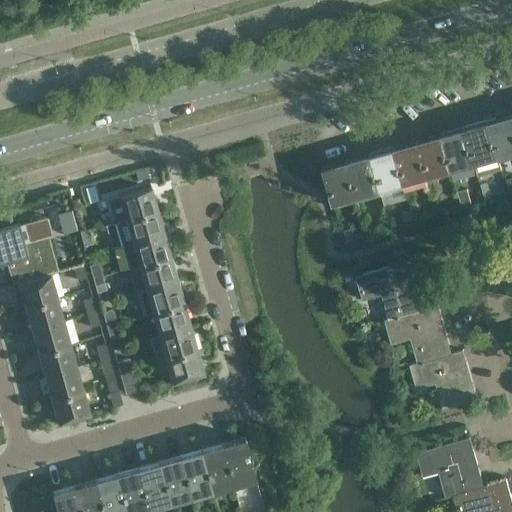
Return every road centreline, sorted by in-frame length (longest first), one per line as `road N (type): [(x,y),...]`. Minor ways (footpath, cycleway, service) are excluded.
road 1 (tertiary): [(0,153),(511,9)]
road 2 (unclassified): [(26,458),(243,396),(191,205)]
road 3 (tertiary): [(362,0),(0,103)]
road 4 (residential): [(511,96),(351,141)]
